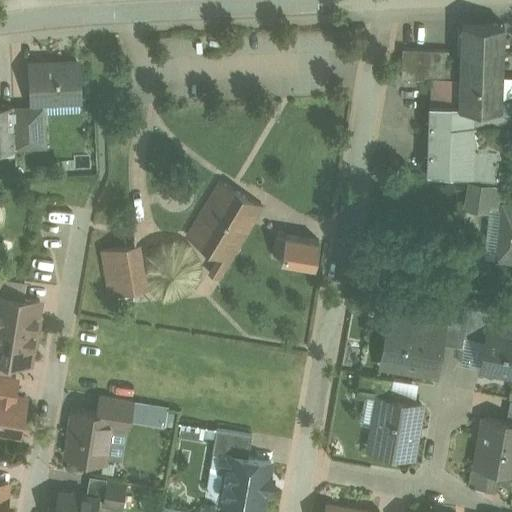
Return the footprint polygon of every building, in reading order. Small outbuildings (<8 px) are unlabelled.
[(505,25),(462,24),(462,25),(463,26),(462,51),(461,51),(460,66),(459,107),(459,108),(511,108),(511,107),(501,107),(503,26),(505,26),(505,25)] [(430,50),(402,49),(401,79),(429,80),(430,50)] [(449,51),(430,50),(429,80),(432,80),(431,105),(429,172),(441,172),(444,106),(459,107),(460,66),(449,66),(449,51)] [(78,62),(32,64),(34,107),(44,107),(44,102),(49,102),(49,98),(78,96),(78,100),(79,100),(78,62)] [(511,114),(511,108),(459,108),(459,107),(444,106),(441,172),(429,172),(431,105),(429,105),(427,173),(496,182),(500,157),(511,114)] [(34,107),(14,108),(16,148),(45,147),(44,107),(34,107)] [(14,108),(0,108),(0,148),(16,148),(14,108)] [(500,157),(496,182),(507,183),(510,158),(500,157)] [(263,206),(221,180),(187,235),(220,255),(209,273),(219,278),(263,206)] [(511,205),(504,204),(498,259),(511,260),(511,205)] [(275,261),(315,265),(318,237),(278,233),(275,261)] [(112,248),(103,250),(110,293),(119,291),(112,248)] [(25,281),(0,277),(0,293),(22,297),(25,281)] [(22,297),(0,293),(0,325),(37,332),(38,322),(36,322),(40,300),(22,297)] [(470,307),(447,304),(443,326),(444,327),(442,344),(463,347),(465,337),(470,307)] [(498,311),(470,307),(465,337),(486,341),(488,327),(495,328),(498,311)] [(443,326),(389,317),(381,364),(437,374),(442,344),(444,327),(443,326)] [(37,332),(0,325),(0,357),(12,359),(30,362),(34,339),(36,340),(37,332)] [(511,330),(495,328),(488,327),(486,341),(480,370),(511,375),(511,330)] [(12,359),(0,357),(0,373),(9,375),(12,359)] [(9,375),(0,373),(0,393),(13,396),(16,376),(9,375)] [(393,379),(361,373),(357,394),(379,398),(379,397),(390,399),(393,379)] [(13,396),(0,393),(0,432),(18,436),(25,398),(13,396)] [(133,401),(100,396),(98,413),(113,415),(111,423),(127,426),(129,426),(133,401)] [(390,399),(379,397),(379,398),(370,449),(412,456),(421,404),(390,399)] [(83,410),(77,414),(73,414),(67,455),(90,459),(93,456),(121,461),(127,426),(111,423),(113,415),(98,413),(83,410)] [(511,423),(484,418),(476,466),(511,471),(511,423)] [(252,434),(217,428),(213,453),(221,454),(222,453),(248,457),(252,434)] [(248,457),(222,453),(221,454),(219,469),(227,470),(221,501),(225,502),(224,503),(227,506),(237,508),(241,505),(263,508),(266,491),(271,491),(273,478),(268,477),(271,461),(248,457)] [(107,478),(90,476),(87,496),(97,498),(105,500),(108,483),(106,482),(107,478)] [(125,485),(108,483),(105,500),(105,503),(121,506),(125,485)] [(87,496),(60,492),(56,511),(95,511),(97,498),(87,496)]
